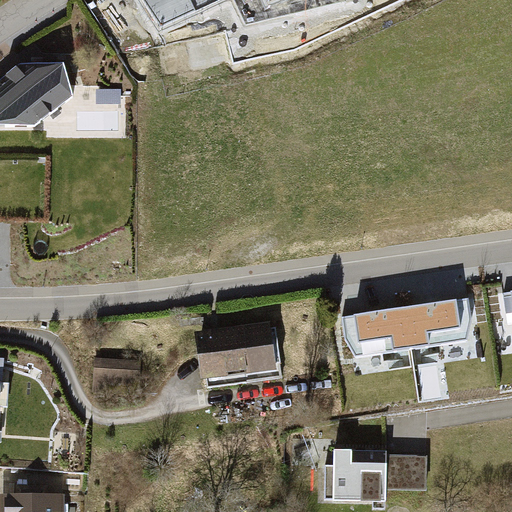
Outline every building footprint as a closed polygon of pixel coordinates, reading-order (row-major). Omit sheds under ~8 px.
[(20,71),(0,88),(0,128),(35,129),(73,100),(64,69),(20,71)] [(470,295),(341,313),(344,336),(356,353),(468,337),(473,316),(470,295)] [(200,335),(206,383),(280,374),(274,325),(200,335)] [(142,361),(94,358),(93,391),(140,393),(142,361)] [(300,437),(296,463),(327,467),(331,441),(300,437)] [(418,452),(330,450),(329,503),(381,504),(381,487),(418,488),(418,452)] [(66,511),(66,499),(4,500),(4,511),(66,511)]
